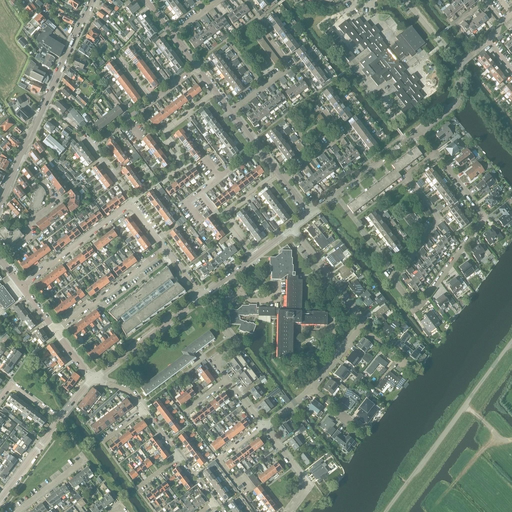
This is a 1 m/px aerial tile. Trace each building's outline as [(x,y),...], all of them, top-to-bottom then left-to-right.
[(23,6),(30,14),(36,9),(32,4),(34,2),(35,0),(24,0),(27,2),(23,6)] [(35,3),(41,8),(42,7),(47,11),(52,6),(47,1),(44,5),(38,0),(35,3)] [(67,0),(66,3),(76,9),(80,3),(77,1),(77,0),(67,0)] [(169,6),(172,10),(180,4),(177,0),(169,6)] [(266,0),(259,5),(262,9),(270,4),(266,0)] [(459,0),(456,0),(454,2),(460,10),(464,6),(461,3),(459,0)] [(465,0),(464,0),(461,3),(464,6),(467,10),(471,7),(465,0)] [(126,8),(132,15),(140,9),(134,1),(129,5),(128,6),(126,8)] [(454,2),(450,6),(456,13),(460,10),(454,2)] [(102,7),(101,9),(109,15),(112,10),(104,4),(104,5),(103,5),(101,6),(102,7)] [(172,10),(176,14),(183,9),(180,4),(172,10)] [(239,7),(245,15),(249,11),(243,4),(239,7)] [(233,11),(229,6),(226,7),(231,13),(237,21),(241,18),(235,10),(233,11)] [(450,6),(446,9),(452,16),(453,18),(455,16),(454,14),(456,13),(450,6)] [(235,10),(241,18),(245,15),(239,7),(235,10)] [(183,9),(176,14),(179,18),(186,13),(183,9)] [(452,16),(446,9),(442,12),(448,19),(452,16)] [(96,15),(102,19),(105,22),(107,19),(104,17),(105,15),(100,11),(96,15)] [(482,12),(478,16),(484,23),(488,20),(488,19),(486,17),(484,15),(482,12)] [(139,21),(141,23),(147,18),(143,13),(137,18),(135,20),(137,22),(139,21)] [(237,21),(231,13),(227,16),(233,24),(237,21)] [(39,14),(31,22),(36,27),(39,25),(40,26),(45,21),(39,14)] [(266,20),(270,24),(277,18),(274,14),(266,20)] [(58,17),(60,18),(63,19),(62,21),(72,25),(73,23),(74,22),(74,21),(74,20),(64,15),(64,17),(59,15),(58,17)] [(222,16),(218,19),(223,27),(228,24),(222,16)] [(478,16),(474,19),(480,26),(484,23),(478,16)] [(143,29),(144,28),(151,23),(147,18),(141,23),(139,24),(143,29)] [(270,24),(273,28),(280,23),(277,18),(270,24)] [(345,21),(338,27),(344,34),(345,33),(350,39),(350,40),(351,40),(356,46),(359,44),(364,50),(367,48),(371,53),(359,63),(364,69),(361,71),(367,77),(369,75),(371,77),(372,76),(375,79),(373,81),(377,86),(384,81),(385,82),(391,77),(396,83),(393,85),(398,92),(395,94),(405,107),(400,111),(405,117),(417,108),(415,107),(420,103),(418,101),(423,98),(418,92),(421,89),(415,83),(418,81),(413,74),(408,78),(407,77),(405,79),(403,75),(404,74),(403,72),(405,70),(400,64),(399,64),(398,63),(405,57),(406,58),(407,56),(407,55),(408,54),(411,57),(416,53),(415,52),(424,44),(411,27),(401,35),(400,34),(395,38),(398,41),(396,42),(394,43),(394,44),(387,49),(386,48),(387,48),(381,41),(383,40),(381,38),(382,37),(381,35),(380,36),(378,34),(379,33),(374,26),(371,28),(366,22),(363,24),(358,18),(352,23),(351,22),(349,22),(347,23),(345,21)] [(218,19),(213,23),(219,30),(223,27),(218,19)] [(474,19),(470,22),(476,30),(480,26),(474,19)] [(93,24),(98,30),(101,28),(106,33),(109,31),(103,25),(98,20),(97,21),(96,21),(93,24)] [(46,23),(54,30),(56,27),(48,21),(46,23)] [(466,25),(463,22),(459,25),(460,26),(458,27),(463,33),(465,32),(468,30),(470,33),(472,32),(469,29),(466,25)] [(470,22),(466,25),(469,29),(472,32),(472,33),(476,30),(470,22)] [(155,27),(155,26),(154,24),(153,24),(152,25),(151,23),(144,28),(148,32),(154,28),(155,27)] [(213,23),(209,26),(215,34),(219,30),(213,23)] [(273,28),(276,32),(283,27),(280,23),(273,28)] [(36,40),(43,47),(47,50),(50,52),(51,53),(59,58),(64,47),(49,37),(50,35),(51,33),(52,31),(53,32),(53,31),(47,26),(41,34),(37,32),(40,28),(38,27),(31,35),(36,40)] [(209,26),(205,29),(211,37),(215,34),(209,26)] [(276,32),(279,36),(286,31),(283,27),(276,32)] [(154,28),(148,32),(146,34),(152,41),(157,37),(155,35),(158,32),(154,28)] [(325,33),(334,45),(332,46),(342,58),(344,56),(349,62),(355,57),(331,28),(325,33)] [(205,29),(201,32),(207,40),(211,37),(205,29)] [(91,30),(86,37),(93,42),(92,43),(95,45),(98,41),(95,39),(98,35),(91,30)] [(126,36),(129,39),(135,33),(132,30),(126,36)] [(279,36),(282,41),(290,35),(286,31),(279,36)] [(201,32),(197,35),(203,43),(207,40),(201,32)] [(197,35),(193,38),(199,46),(203,43),(197,35)] [(282,41),(285,45),(293,39),(290,35),(282,41)] [(18,41),(19,43),(23,48),(27,45),(21,38),(18,41)] [(152,42),(158,49),(166,43),(162,38),(159,40),(157,38),(152,42)] [(199,46),(193,38),(189,41),(195,49),(199,46)] [(285,45),(288,49),(296,43),(293,39),(285,45)] [(86,40),(82,46),(90,51),(91,50),(95,52),(97,49),(92,46),(92,45),(86,40)] [(158,49),(161,54),(169,47),(166,43),(158,49)] [(296,43),(288,49),(292,53),(299,47),(296,43)] [(90,51),(82,46),(79,51),(88,57),(91,54),(89,52),(90,51)] [(43,47),(39,55),(40,55),(39,57),(44,60),(52,64),(55,59),(49,56),(51,53),(50,52),(47,50),(43,47)] [(125,52),(128,56),(135,51),(131,47),(125,52)] [(171,49),(169,47),(161,54),(165,58),(167,57),(173,52),(174,52),(172,49),(171,49)] [(295,53),(298,57),(306,51),(303,47),(295,53)] [(313,59),(320,52),(317,48),(309,54),(313,59)] [(478,62),(482,66),(495,56),(493,54),(490,57),(489,58),(483,50),(478,54),(482,59),(478,62)] [(128,56),(132,61),(138,56),(135,51),(128,56)] [(298,57),(301,61),(309,55),(306,51),(298,57)] [(167,57),(170,62),(177,57),(173,52),(167,57)] [(208,58),(212,62),(219,56),(216,52),(208,58)] [(40,55),(39,55),(37,54),(35,58),(43,63),(42,65),(49,69),(52,64),(44,60),(39,57),(40,55)] [(301,61),(305,65),(312,59),(309,55),(301,61)] [(132,61),(136,66),(142,61),(138,56),(132,61)] [(212,62),(215,66),(223,60),(219,56),(212,62)] [(483,65),(487,69),(494,63),(492,61),(493,60),(496,58),(495,56),(482,66),(483,65)] [(170,62),(174,66),(180,62),(177,57),(170,62)] [(225,58),(223,60),(215,66),(218,70),(226,64),(224,62),(228,59),(227,57),(225,58)] [(80,58),(79,60),(76,59),(73,65),(77,67),(76,70),(85,74),(86,71),(82,69),(85,63),(86,61),(80,58)] [(305,65),(308,69),(315,64),(312,59),(305,65)] [(31,61),(24,75),(43,84),(47,83),(48,80),(48,79),(48,77),(47,76),(47,75),(46,75),(45,74),(37,70),(38,68),(35,66),(36,65),(31,61)] [(91,65),(96,69),(100,66),(95,61),(91,65)] [(106,66),(109,71),(116,66),(112,61),(106,66)] [(136,66),(139,71),(146,66),(142,61),(136,66)] [(180,62),(174,66),(177,71),(184,66),(180,62)] [(487,69),(490,73),(501,64),(500,62),(497,64),(497,65),(496,66),(494,63),(487,69)] [(218,70),(221,74),(229,68),(226,64),(218,70)] [(308,69),(311,73),(318,68),(315,64),(308,69)] [(493,77),(500,71),(498,69),(499,68),(500,68),(503,66),(501,64),(490,73),(488,75),(491,79),(493,77)] [(221,74),(224,78),(232,72),(230,70),(232,69),(233,69),(235,67),(233,65),(229,68),(221,74)] [(109,71),(113,76),(119,71),(116,66),(109,71)] [(139,71),(143,75),(149,70),(146,66),(139,71)] [(64,74),(71,79),(73,76),(74,77),(75,76),(74,75),(75,73),(69,68),(64,74)] [(311,73),(314,77),(321,72),(318,68),(311,73)] [(143,75),(146,80),(153,75),(149,70),(143,75)] [(493,77),(496,81),(508,72),(506,70),(503,72),(503,73),(502,74),(500,71),(493,77)] [(113,76),(116,80),(123,75),(119,71),(113,76)] [(224,78),(227,82),(235,76),(232,72),(224,78)] [(314,77),(317,82),(325,76),(321,72),(314,77)] [(496,81),(499,85),(500,85),(503,82),(507,79),(505,77),(506,76),(509,73),(508,72),(496,81)] [(116,80),(120,85),(126,80),(123,75),(116,80)] [(146,80),(150,85),(156,80),(153,75),(146,80)] [(62,81),(68,87),(67,88),(72,93),(77,87),(65,76),(62,81)] [(227,82),(230,86),(238,80),(235,76),(227,82)] [(325,76),(317,82),(320,86),(328,80),(325,76)] [(328,80),(320,86),(322,88),(331,81),(330,79),(328,80)] [(120,85),(124,90),(130,85),(126,80),(120,85)] [(156,80),(150,85),(154,89),(160,84),(156,80)] [(230,86),(234,91),(241,85),(238,80),(230,86)] [(301,80),(297,83),(303,91),(307,88),(301,80)] [(42,87),(30,82),(29,85),(32,86),(31,89),(30,91),(35,94),(36,92),(39,93),(42,87)] [(297,83),(293,86),(299,94),(303,91),(297,83)] [(503,90),(506,94),(511,89),(511,86),(511,87),(510,84),(503,90)] [(124,90),(127,95),(134,90),(130,85),(124,90)] [(197,85),(192,88),(197,95),(202,91),(197,85)] [(241,85),(234,91),(237,95),(245,89),(241,85)] [(293,86),(289,90),(295,97),(299,94),(293,86)] [(61,92),(67,98),(70,95),(74,99),(76,98),(72,94),(71,94),(65,88),(63,90),(62,91),(62,92),(61,92)] [(192,88),(187,92),(192,98),(197,95),(192,88)] [(322,93),(325,98),(333,92),(330,88),(322,93)] [(127,95),(131,99),(137,94),(134,90),(127,95)] [(295,97),(289,90),(285,93),(291,100),(295,97)] [(187,92),(183,96),(187,102),(192,98),(187,92)] [(325,98),(329,102),(336,96),(333,92),(325,98)] [(280,93),(276,96),(282,104),(286,101),(280,93)] [(137,94),(131,99),(134,104),(141,99),(137,94)] [(379,102),(393,120),(401,114),(392,102),(394,100),(389,94),(379,102)] [(183,96),(178,99),(183,106),(187,102),(183,96)] [(276,96),(272,99),(278,107),(282,104),(276,96)] [(329,102),(332,106),(339,100),(336,96),(329,102)] [(80,101),(76,98),(75,99),(84,109),(86,107),(85,106),(80,101)] [(178,99),(173,103),(178,109),(183,106),(178,99)] [(272,99),(267,102),(273,110),(278,107),(272,99)] [(332,106),(335,110),(342,104),(339,100),(332,106)] [(55,106),(60,111),(60,112),(62,114),(67,110),(69,112),(72,110),(69,106),(67,107),(60,101),(55,106)] [(96,103),(102,111),(104,109),(99,101),(96,103)] [(267,102),(263,105),(269,113),(273,110),(267,102)] [(173,103),(168,106),(173,113),(178,109),(173,103)] [(335,110),(338,114),(345,108),(342,104),(335,110)] [(263,105),(259,108),(265,116),(269,113),(263,105)] [(118,106),(113,110),(118,117),(123,113),(118,106)] [(168,106),(164,110),(169,116),(173,113),(168,106)] [(259,108),(255,112),(261,119),(265,116),(259,108)] [(338,114),(341,118),(349,113),(345,108),(338,114)] [(16,115),(19,118),(20,117),(25,122),(30,116),(22,109),(16,115)] [(159,123),(155,117),(150,111),(148,109),(143,112),(145,115),(147,113),(149,116),(147,118),(150,121),(154,127),(159,123)] [(200,114),(204,119),(210,114),(207,109),(201,114),(200,114)] [(71,113),(74,116),(73,118),(79,124),(84,120),(81,117),(74,110),(71,113)] [(113,110),(108,114),(113,120),(118,117),(113,110)] [(164,110),(159,114),(164,120),(169,116),(164,110)] [(255,112),(251,115),(257,122),(261,119),(255,112)] [(349,113),(341,118),(344,122),(352,117),(349,113)] [(108,114),(103,117),(108,124),(113,120),(108,114)] [(159,114),(155,117),(159,123),(164,120),(159,114)] [(204,119),(207,124),(214,119),(210,114),(204,119)] [(257,122),(251,115),(247,118),(254,128),(258,124),(257,122)] [(348,122),(351,126),(358,121),(355,116),(348,122)] [(103,117),(98,121),(103,128),(108,124),(103,117)] [(209,126),(211,128),(217,123),(214,119),(207,124),(208,124),(205,125),(207,128),(209,126)] [(1,127),(3,130),(3,131),(4,132),(5,131),(12,125),(8,120),(1,127)] [(103,128),(98,121),(93,125),(98,131),(103,128)] [(351,126),(354,130),(362,125),(358,121),(351,126)] [(59,130),(57,128),(55,127),(49,122),(44,128),(51,134),(54,129),(57,132),(59,130)] [(436,135),(439,139),(441,140),(444,138),(446,140),(452,135),(447,127),(450,124),(448,122),(441,127),(443,129),(436,135)] [(211,128),(215,133),(221,128),(217,123),(211,128)] [(354,130),(357,134),(365,129),(362,125),(354,130)] [(61,134),(67,138),(72,131),(67,127),(61,134)] [(215,133),(218,138),(224,133),(221,128),(215,133)] [(266,134),(270,138),(277,132),(274,128),(266,134)] [(175,134),(178,139),(185,134),(181,129),(175,134)] [(357,134),(360,139),(368,133),(365,129),(357,134)] [(270,138),(273,142),(281,136),(277,132),(270,138)] [(218,138),(222,142),(228,138),(224,133),(218,138)] [(360,139),(364,143),(371,137),(368,133),(360,139)] [(178,139),(182,143),(188,138),(185,134),(178,139)] [(446,148),(451,156),(462,148),(457,140),(460,138),(458,134),(450,140),(453,143),(446,148)] [(0,135),(0,138),(4,143),(0,146),(0,147),(4,151),(6,149),(8,151),(11,148),(10,147),(11,146),(0,135)] [(142,140),(146,145),(152,140),(149,135),(142,140)] [(8,141),(12,144),(11,146),(16,150),(21,143),(15,139),(11,136),(8,141)] [(43,142),(59,156),(65,150),(59,144),(49,136),(43,142)] [(68,136),(62,144),(61,146),(65,149),(72,140),(68,136)] [(281,136),(273,142),(276,146),(284,140),(281,136)] [(107,145),(110,150),(117,145),(115,143),(117,142),(113,137),(107,141),(109,144),(107,145)] [(364,143),(367,147),(374,141),(371,137),(364,143)] [(182,143),(186,148),(192,143),(188,138),(182,143)] [(222,142),(225,147),(232,142),(228,138),(222,142)] [(287,144),(291,141),(289,139),(285,142),(284,140),(276,146),(279,150),(287,144)] [(146,145),(149,150),(156,145),(152,140),(146,145)] [(374,141),(367,147),(370,151),(377,145),(374,141)] [(34,146),(38,152),(40,154),(45,150),(47,149),(44,145),(42,146),(39,142),(36,144),(35,143),(34,144),(34,145),(33,146),(34,146)] [(71,146),(75,151),(83,145),(80,142),(77,145),(75,142),(71,146)] [(225,147),(229,152),(235,147),(232,142),(225,147)] [(186,148),(189,153),(196,148),(192,143),(186,148)] [(290,148),(287,144),(279,150),(282,154),(290,148)] [(75,151),(79,156),(87,150),(83,145),(75,151)] [(110,150),(114,155),(120,150),(117,145),(110,150)] [(149,150),(153,155),(159,150),(156,145),(149,150)] [(235,147),(229,152),(233,157),(239,152),(235,147)] [(412,149),(409,151),(416,160),(422,155),(416,147),(413,150),(412,149)] [(189,153),(193,158),(199,153),(196,148),(189,153)] [(282,154),(285,159),(293,153),(290,148),(282,154)] [(353,148),(349,151),(355,159),(359,156),(353,148)] [(455,161),(460,167),(467,163),(466,162),(469,160),(470,162),(474,158),(466,148),(460,153),(462,155),(455,161)] [(81,156),(84,160),(91,156),(87,150),(79,156),(80,158),(81,156)] [(114,155),(118,159),(124,155),(120,150),(114,155)] [(153,155),(156,159),(163,154),(159,150),(153,155)] [(40,154),(38,152),(36,154),(35,151),(34,151),(32,153),(31,152),(30,154),(30,155),(29,155),(30,155),(35,163),(36,163),(40,160),(42,162),(45,160),(40,154)] [(349,151),(345,154),(351,162),(355,159),(349,151)] [(407,154),(404,156),(410,164),(416,160),(409,151),(406,153),(407,154)] [(293,153),(285,159),(289,163),(296,157),(294,154),(296,153),(295,152),(293,153)] [(199,153),(193,158),(196,162),(203,157),(199,153)] [(156,159),(160,164),(167,159),(163,154),(156,159)] [(345,154),(341,158),(347,165),(351,162),(345,154)] [(124,155),(118,159),(121,164),(123,162),(125,165),(132,160),(130,158),(129,158),(127,156),(126,157),(124,155)] [(138,155),(132,160),(130,161),(132,164),(135,161),(140,157),(138,155)] [(91,156),(84,160),(89,166),(95,161),(91,156)] [(400,158),(397,160),(404,169),(410,164),(404,156),(401,159),(400,158)] [(10,163),(0,157),(0,163),(1,164),(7,167),(8,166),(9,166),(10,163)] [(347,165),(341,158),(337,161),(343,169),(347,165)] [(167,159),(160,164),(164,169),(170,164),(167,159)] [(325,160),(333,172),(338,169),(332,161),(329,162),(327,159),(325,160)] [(323,167),(329,175),(333,172),(325,160),(322,162),(325,166),(323,167)] [(392,166),(395,170),(395,169),(398,173),(404,169),(397,160),(394,163),(395,163),(392,166)] [(465,174),(470,180),(476,175),(475,174),(478,172),(480,175),(484,171),(476,161),(470,166),(472,168),(465,174)] [(42,171),(44,174),(52,168),(49,164),(43,168),(41,170),(42,171)] [(92,170),(96,175),(102,170),(98,165),(92,170)] [(125,176),(131,171),(133,170),(130,165),(128,166),(121,171),(125,176)] [(259,166),(254,170),(259,176),(264,173),(259,166)] [(44,174),(48,179),(57,172),(53,167),(52,168),(44,174)] [(319,170),(325,178),(329,175),(323,167),(319,170)] [(21,176),(22,177),(28,184),(35,179),(35,178),(33,176),(27,168),(26,168),(25,168),(24,169),(24,170),(22,172),(24,175),(22,176),(21,176)] [(194,168),(189,172),(194,178),(199,175),(194,168)] [(424,174),(427,178),(435,172),(432,168),(424,174)] [(391,171),(388,173),(395,182),(401,177),(398,173),(395,169),(395,170),(392,172),(391,171)] [(96,175),(99,180),(106,175),(102,170),(96,175)] [(254,170),(249,173),(254,180),(259,176),(254,170)] [(315,173),(321,181),(325,178),(319,170),(315,173)] [(427,178),(430,182),(440,175),(437,170),(435,172),(427,178)] [(125,176),(129,180),(135,176),(131,171),(125,176)] [(308,173),(311,176),(317,184),(321,181),(315,173),(313,175),(310,171),(308,173)] [(48,179),(51,183),(60,176),(57,172),(48,179)] [(189,172),(184,176),(189,182),(194,178),(189,172)] [(485,179),(483,180),(483,181),(475,187),(478,191),(486,185),(489,188),(495,183),(497,182),(490,172),(489,172),(490,172),(483,177),(485,179)] [(249,173),(245,177),(250,184),(254,180),(249,173)] [(386,176),(383,179),(389,186),(395,182),(388,173),(385,176),(386,176)] [(99,180),(103,184),(109,180),(106,175),(99,180)] [(433,186),(441,180),(443,179),(440,175),(430,182),(433,186)] [(51,183),(54,187),(63,180),(60,176),(51,183)] [(129,180),(132,185),(139,180),(135,176),(129,180)] [(184,176),(180,179),(184,186),(189,182),(184,176)] [(311,176),(307,180),(313,187),(317,184),(311,176)] [(21,185),(19,187),(22,191),(24,189),(29,185),(28,184),(22,177),(20,178),(20,179),(18,181),(21,185)] [(245,177),(240,181),(245,187),(250,184),(245,177)] [(180,179),(175,183),(180,189),(184,186),(180,179)] [(380,180),(377,182),(383,191),(389,186),(383,179),(380,181),(380,180)] [(54,187),(58,191),(67,185),(67,184),(65,186),(62,182),(63,180),(54,187)] [(109,180),(103,184),(107,189),(113,184),(109,180)] [(139,180),(132,185),(136,190),(138,192),(146,186),(144,183),(142,185),(139,180)] [(307,180),(303,183),(309,191),(313,187),(307,180)] [(433,186),(437,190),(444,185),(441,180),(433,186)] [(240,181),(235,184),(240,191),(245,187),(240,181)] [(374,185),(371,188),(377,195),(383,191),(377,182),(373,185),(374,185)] [(37,183),(33,197),(43,200),(42,200),(44,195),(46,196),(46,193),(45,191),(43,188),(41,186),(41,187),(37,185),(38,183),(37,183)] [(175,183),(170,186),(175,193),(180,189),(175,183)] [(309,191),(303,183),(299,186),(305,194),(309,191)] [(437,190),(440,195),(449,187),(446,183),(444,185),(437,190)] [(235,184),(230,188),(235,194),(240,191),(235,184)] [(67,185),(58,191),(61,196),(63,194),(70,189),(67,185)] [(22,191),(19,187),(19,186),(18,187),(17,186),(16,188),(16,189),(13,190),(14,191),(17,195),(15,196),(18,200),(20,199),(25,195),(25,194),(25,195),(22,191)] [(175,193),(170,186),(165,190),(170,196),(175,193)] [(491,195),(485,200),(489,205),(488,205),(490,208),(491,207),(491,208),(499,202),(496,198),(497,197),(498,194),(497,193),(500,190),(497,186),(489,192),(491,195)] [(440,195),(443,199),(453,191),(449,187),(440,195)] [(67,194),(70,198),(77,193),(74,188),(67,194)] [(147,199),(151,203),(157,198),(165,193),(161,188),(158,191),(160,193),(156,196),(151,191),(146,195),(148,198),(147,199)] [(230,188),(226,191),(231,198),(235,194),(230,188)] [(368,189),(365,191),(371,200),(377,195),(371,188),(368,190),(368,189)] [(262,195),(265,200),(272,195),(268,190),(262,195)] [(226,191),(221,195),(226,201),(231,198),(226,191)] [(362,195),(359,197),(365,204),(371,200),(365,191),(362,194),(362,195)] [(443,199),(446,203),(456,195),(453,191),(443,199)] [(70,198),(70,200),(79,201),(81,202),(82,195),(79,192),(77,193),(70,198)] [(120,194),(115,198),(120,204),(125,200),(120,194)] [(221,195),(216,198),(221,205),(226,201),(221,195)] [(265,200),(269,204),(275,200),(272,195),(265,200)] [(446,203),(450,209),(457,203),(460,201),(456,195),(446,203)] [(43,200),(33,197),(28,210),(29,210),(29,208),(33,210),(36,210),(38,209),(41,207),(43,205),(42,206),(41,205),(42,200),(43,200)] [(356,198),(353,201),(359,209),(365,204),(359,197),(356,199),(356,198)] [(115,198),(111,201),(115,208),(120,204),(115,198)] [(151,203),(155,208),(161,203),(157,198),(151,203)] [(221,205),(216,198),(212,202),(217,209),(221,205)] [(7,205),(11,210),(16,205),(17,205),(18,205),(19,204),(14,199),(7,205)] [(70,200),(70,202),(75,209),(78,207),(79,201),(70,200)] [(269,204),(272,209),(279,204),(275,200),(269,204)] [(111,201),(106,205),(111,211),(115,208),(111,201)] [(359,209),(353,201),(350,203),(350,204),(347,206),(353,214),(359,209)] [(75,209),(70,202),(65,206),(71,213),(75,209)] [(155,208),(158,213),(165,208),(161,203),(155,208)] [(449,212),(452,216),(462,209),(457,203),(450,209),(452,210),(449,212)] [(16,205),(11,210),(17,216),(22,212),(21,213),(24,216),(28,212),(26,209),(23,211),(22,209),(23,208),(19,204),(18,205),(17,205),(16,205)] [(62,204),(58,208),(63,215),(68,212),(64,206),(62,204)] [(272,209),(276,214),(282,209),(279,204),(272,209)] [(498,219),(503,227),(511,219),(511,213),(510,210),(509,211),(505,204),(500,208),(505,214),(498,219)] [(111,211),(106,205),(101,209),(106,215),(111,211)] [(58,208),(53,211),(59,218),(63,215),(58,208)] [(158,213),(162,217),(168,213),(165,208),(158,213)] [(276,214),(280,219),(286,214),(282,209),(276,214)] [(455,221),(463,215),(465,213),(462,209),(452,216),(455,221)] [(236,214),(240,219),(246,214),(242,210),(236,214)] [(53,211),(49,214),(55,222),(54,222),(56,223),(60,220),(59,218),(53,211)] [(98,211),(93,215),(98,221),(103,217),(98,211)] [(367,217),(370,221),(378,215),(375,211),(367,217)] [(381,220),(386,216),(388,214),(386,212),(381,216),(379,215),(378,215),(370,221),(373,226),(381,220)] [(162,217),(165,222),(172,217),(168,213),(162,217)] [(412,227),(419,222),(411,213),(405,218),(412,227)] [(49,214),(45,218),(50,225),(54,222),(55,222),(49,214)] [(240,219),(243,224),(250,219),(246,214),(240,219)] [(288,216),(286,214),(280,219),(283,223),(290,218),(289,218),(290,218),(288,215),(288,216)] [(93,215),(88,218),(93,225),(98,221),(93,215)] [(455,221),(458,225),(466,219),(463,215),(455,221)] [(185,218),(183,216),(175,222),(177,225),(185,218)] [(123,222),(126,227),(133,222),(129,217),(123,222)] [(172,217),(165,222),(169,227),(175,222),(172,217)] [(204,222),(207,226),(214,221),(210,217),(204,222)] [(247,229),(253,224),(255,222),(252,217),(250,219),(243,224),(247,229)] [(45,218),(40,221),(46,228),(50,225),(45,218)] [(88,218),(83,222),(88,228),(93,225),(88,218)] [(186,221),(185,218),(177,225),(178,227),(186,221)] [(466,219),(458,225),(461,229),(469,223),(466,219)] [(306,230),(314,240),(322,234),(317,228),(322,224),(318,220),(306,230)] [(373,226),(376,230),(384,224),(381,220),(373,226)] [(46,228),(40,221),(37,223),(36,224),(37,226),(43,233),(47,230),(46,228)] [(207,226),(211,231),(218,226),(214,221),(207,226)] [(88,228),(83,222),(79,226),(83,232),(88,228)] [(126,227),(130,232),(136,227),(133,222),(126,227)] [(247,229),(250,233),(257,228),(253,224),(247,229)] [(376,230),(380,234),(387,228),(384,224),(376,230)] [(211,231),(215,236),(221,231),(218,226),(211,231)] [(130,232),(134,236),(140,232),(136,227),(130,232)] [(169,234),(173,239),(179,234),(181,232),(178,227),(169,234)] [(2,242),(7,248),(8,250),(16,244),(14,242),(23,236),(17,229),(13,233),(8,232),(4,228),(0,231),(0,235),(4,241),(2,242)] [(76,228),(71,232),(76,238),(80,234),(76,228)] [(250,233),(254,238),(260,233),(257,228),(250,233)] [(380,234),(383,238),(391,232),(387,228),(380,234)] [(483,235),(485,238),(485,239),(490,245),(493,243),(492,241),(491,239),(496,236),(499,240),(503,238),(496,229),(493,231),(491,229),(483,235)] [(112,230),(107,234),(112,240),(117,236),(112,230)] [(221,231),(215,236),(218,241),(225,236),(221,231)] [(71,232),(66,235),(71,242),(76,238),(71,232)] [(134,236),(137,241),(143,236),(140,232),(134,236)] [(383,238),(386,242),(394,236),(391,232),(383,238)] [(260,233),(254,238),(258,243),(264,238),(260,233)] [(443,237),(449,245),(450,246),(454,243),(452,241),(446,233),(442,236),(443,238),(443,237)] [(107,234),(103,237),(108,244),(112,240),(107,234)] [(173,239),(176,243),(183,238),(179,234),(173,239)] [(322,234),(314,240),(322,250),(334,241),(331,236),(326,240),(322,234)] [(66,235),(61,239),(66,245),(71,242),(66,235)] [(137,241),(141,246),(147,241),(143,236),(137,241)] [(386,242),(389,246),(397,240),(394,236),(386,242)] [(103,237),(98,241),(103,247),(108,244),(103,237)] [(440,242),(445,248),(449,245),(443,237),(443,238),(439,241),(440,242)] [(176,243),(180,248),(186,243),(183,238),(176,243)] [(61,239),(56,243),(61,249),(66,245),(61,239)] [(331,245),(333,248),(341,242),(339,239),(331,245)] [(389,246),(392,250),(400,244),(397,240),(389,246)] [(103,247),(98,241),(93,245),(98,251),(103,247)] [(147,241),(141,246),(144,251),(151,246),(147,241)] [(44,247),(41,249),(46,255),(50,251),(46,245),(43,242),(41,243),(44,247)] [(180,248),(184,253),(191,246),(188,242),(186,243),(180,248)] [(341,242),(333,248),(335,250),(343,244),(341,242)] [(437,246),(442,253),(446,250),(445,248),(440,242),(436,245),(437,246)] [(61,249),(56,243),(52,246),(56,253),(61,249)] [(400,244),(392,250),(390,252),(393,256),(403,248),(400,244)] [(232,245),(227,249),(232,255),(237,252),(232,245)] [(287,276),(295,276),(295,273),(292,273),(292,270),(293,270),(293,265),(291,265),(291,263),(292,263),(292,258),(290,258),(290,256),(291,256),(291,251),(290,251),(290,250),(287,245),(280,251),(279,255),(275,258),(270,258),(270,261),(269,265),(271,265),(271,268),(270,268),(270,273),(271,273),(272,273),(272,275),(271,275),(271,280),(281,280),(284,280),(284,278),(287,275),(287,276)] [(471,251),(474,254),(473,255),(478,262),(481,259),(480,257),(479,256),(484,252),(487,257),(491,254),(484,245),(481,248),(479,245),(471,251)] [(187,257),(193,252),(195,251),(191,246),(184,253),(187,257)] [(434,251),(439,257),(443,254),(442,253),(437,246),(432,249),(433,251),(434,251)] [(36,247),(34,248),(42,258),(46,255),(41,249),(39,250),(36,247)] [(90,247),(85,251),(90,257),(95,253),(90,247)] [(35,253),(33,255),(37,261),(42,258),(34,248),(33,250),(35,253)] [(326,258),(333,267),(340,261),(337,257),(342,253),(339,248),(326,258)] [(227,249),(223,253),(227,259),(232,255),(227,249)] [(85,251),(80,254),(85,261),(90,257),(85,251)] [(430,255),(435,261),(440,258),(439,257),(434,251),(433,251),(429,254),(430,255)] [(193,252),(187,257),(191,262),(197,257),(193,252)] [(28,253),(26,255),(33,264),(37,261),(33,255),(30,257),(28,253)] [(223,253),(218,256),(223,262),(227,259),(223,253)] [(80,254),(76,258),(80,264),(85,261),(80,254)] [(27,260),(24,261),(29,268),(33,264),(26,255),(24,256),(27,260)] [(427,259),(432,266),(436,263),(435,261),(430,255),(426,258),(427,259)] [(132,256),(127,259),(132,266),(137,262),(132,256)] [(218,256),(213,260),(218,266),(223,262),(218,256)] [(344,266),(337,271),(343,279),(343,280),(346,279),(345,277),(346,277),(347,278),(352,274),(354,272),(348,264),(354,259),(352,256),(346,261),(342,264),(344,266)] [(76,258),(71,262),(76,268),(80,264),(76,258)] [(127,259),(122,263),(127,269),(132,266),(127,259)] [(424,264),(429,270),(433,267),(432,266),(427,259),(423,262),(424,264)] [(29,268),(24,261),(22,263),(19,260),(17,261),(20,265),(24,271),(29,268)] [(213,260),(208,263),(213,270),(218,266),(213,260)] [(76,268),(71,262),(66,265),(71,272),(76,268)] [(418,264),(421,268),(426,274),(430,271),(429,270),(424,264),(422,265),(420,262),(417,264),(418,264)] [(459,267),(462,271),(461,272),(466,278),(469,275),(468,274),(469,273),(468,272),(472,269),(475,273),(479,271),(472,262),(469,264),(467,262),(459,267)] [(122,263),(117,267),(122,273),(127,269),(122,263)] [(208,263),(204,267),(209,273),(213,270),(208,263)] [(61,266),(57,269),(62,275),(64,273),(67,277),(69,275),(66,272),(61,266)] [(122,273),(117,267),(113,270),(118,277),(122,273)] [(209,273),(204,267),(199,270),(198,269),(195,271),(200,277),(202,275),(204,277),(209,273)] [(168,269),(167,269),(109,313),(117,322),(121,318),(124,323),(120,325),(126,336),(126,335),(184,291),(185,291),(176,282),(173,285),(172,283),(170,281),(174,279),(168,268),(167,268),(168,269)] [(417,271),(418,272),(423,279),(427,276),(426,274),(421,268),(417,271)] [(57,269),(53,272),(60,282),(62,281),(59,277),(62,275),(57,269)] [(358,279),(359,281),(364,277),(362,275),(365,273),(363,271),(356,276),(358,279)] [(53,272),(48,276),(53,282),(55,280),(58,283),(61,287),(63,285),(60,282),(53,272)] [(414,276),(414,277),(415,277),(420,283),(424,280),(423,279),(418,272),(414,276)] [(109,273),(105,276),(110,283),(114,279),(109,273)] [(48,276),(44,279),(51,288),(53,287),(51,283),(53,282),(48,276)] [(105,276),(100,280),(105,286),(110,283),(105,276)] [(258,308),(258,314),(258,319),(270,323),(270,319),(277,319),(277,358),(281,358),(281,359),(283,359),(283,358),(292,359),(293,321),(294,321),(294,324),(300,324),(300,325),(327,325),(327,313),(325,313),(325,312),(301,311),(302,280),(301,280),(301,276),(295,276),(287,276),(287,280),(286,308),(286,309),(278,309),(278,308),(259,307),(259,308),(258,308)] [(0,303),(5,310),(15,302),(3,286),(2,287),(0,283),(0,280),(2,279),(0,277),(0,303)] [(410,280),(411,281),(412,281),(417,287),(421,284),(420,283),(415,277),(414,277),(410,280)] [(454,295),(462,288),(464,290),(467,287),(460,278),(457,281),(455,278),(447,284),(450,287),(449,288),(454,295)] [(44,279),(40,282),(44,288),(47,286),(50,290),(51,288),(44,279)] [(100,280),(95,284),(100,290),(105,286),(100,280)] [(359,296),(367,291),(366,290),(365,292),(356,280),(348,286),(355,295),(356,295),(357,297),(359,296)] [(412,281),(411,281),(407,284),(410,288),(408,290),(411,294),(417,289),(417,287),(412,281)] [(44,288),(40,282),(35,285),(40,291),(43,295),(45,294),(42,290),(44,288)] [(95,284),(90,287),(95,294),(100,290),(95,284)] [(78,292),(75,293),(80,299),(85,296),(80,290),(77,286),(75,288),(78,292)] [(95,294),(90,287),(86,291),(90,297),(95,294)] [(367,291),(359,296),(361,298),(360,299),(366,306),(374,300),(367,291)] [(70,292),(69,293),(76,303),(80,299),(75,293),(73,295),(70,292)] [(69,298),(67,300),(72,306),(76,303),(69,293),(67,294),(69,298)] [(375,302),(377,305),(385,299),(382,296),(381,294),(374,299),(375,302)] [(435,300),(438,304),(437,304),(442,311),(446,308),(444,306),(445,306),(444,305),(448,301),(452,306),(455,303),(448,295),(445,297),(443,294),(435,300)] [(62,298),(60,300),(67,309),(72,306),(67,300),(64,302),(62,298)] [(385,299),(377,305),(379,307),(386,302),(385,299)] [(61,305),(58,306),(63,312),(67,309),(60,300),(58,301),(61,305)] [(23,321),(24,319),(29,315),(22,307),(23,306),(21,304),(16,307),(14,305),(10,309),(12,312),(14,310),(18,314),(16,315),(19,318),(20,317),(23,321)] [(63,312),(58,306),(56,308),(53,305),(51,306),(54,310),(59,316),(63,312)] [(249,307),(249,315),(256,315),(256,314),(258,314),(258,308),(256,308),(256,305),(256,306),(253,306),(253,305),(249,305),(249,307)] [(373,314),(381,324),(385,322),(386,321),(381,316),(389,310),(385,305),(373,314)] [(239,313),(241,313),(241,307),(237,310),(229,310),(230,310),(230,313),(229,313),(229,317),(231,317),(239,318),(239,313)] [(95,310),(91,314),(95,320),(98,318),(101,322),(103,320),(100,316),(95,310)] [(423,316),(425,319),(429,323),(431,321),(434,325),(438,322),(441,319),(437,313),(434,316),(430,311),(423,316)] [(91,314),(87,317),(94,327),(96,325),(93,322),(95,320),(91,314)] [(24,319),(28,324),(34,320),(30,315),(29,315),(24,319)] [(87,317),(82,320),(87,326),(89,324),(92,328),(94,327),(87,317)] [(429,323),(425,319),(421,322),(426,329),(423,331),(427,337),(431,334),(430,332),(436,328),(434,325),(431,321),(429,323)] [(34,320),(28,324),(32,329),(38,325),(34,320)] [(82,320),(78,324),(85,333),(87,332),(84,328),(87,326),(82,320)] [(249,323),(248,323),(242,321),(241,322),(240,325),(238,330),(239,329),(241,330),(241,331),(245,333),(246,331),(249,323)] [(381,324),(380,325),(384,330),(382,332),(386,337),(390,334),(391,332),(400,325),(396,321),(388,326),(385,322),(381,324)] [(249,322),(248,323),(249,323),(246,331),(248,332),(248,333),(252,334),(256,325),(249,322)] [(78,324),(74,327),(78,333),(81,331),(84,335),(85,333),(78,324)] [(78,333),(74,327),(69,330),(74,336),(77,340),(79,338),(76,335),(78,333)] [(37,340),(39,339),(45,334),(41,329),(35,334),(31,337),(33,339),(35,338),(37,340)] [(112,336),(109,338),(114,344),(119,341),(114,335),(111,331),(109,333),(112,336)] [(146,384),(140,388),(143,391),(143,392),(146,395),(148,393),(151,391),(156,387),(167,378),(173,374),(178,370),(184,366),(189,362),(190,363),(192,365),(194,363),(193,361),(196,359),(193,355),(192,354),(198,350),(203,346),(208,342),(214,338),(209,331),(203,335),(198,339),(192,343),(187,348),(181,352),(184,355),(178,359),(173,363),(168,368),(162,372),(157,376),(151,380),(146,384)] [(396,345),(405,352),(409,348),(404,344),(410,336),(406,333),(396,345)] [(39,339),(43,344),(49,339),(45,334),(39,339)] [(104,336),(102,338),(110,347),(114,344),(109,338),(107,340),(104,336)] [(103,343),(101,345),(105,351),(110,347),(102,338),(101,339),(103,343)] [(356,346),(359,348),(365,353),(371,344),(363,338),(360,342),(356,346)] [(96,343),(94,344),(101,354),(105,351),(101,345),(98,346),(96,343)] [(46,348),(50,353),(56,349),(52,344),(46,348)] [(95,349),(92,351),(97,357),(101,354),(94,344),(92,346),(95,349)] [(409,348),(405,352),(415,360),(424,348),(420,344),(414,352),(409,348)] [(13,352),(11,355),(18,360),(21,355),(13,349),(12,351),(13,352)] [(51,360),(54,358),(59,353),(56,349),(50,353),(52,356),(49,357),(51,360)] [(97,357),(92,351),(90,353),(87,349),(85,351),(88,354),(88,355),(92,361),(97,357)] [(346,360),(348,362),(354,367),(361,358),(352,351),(349,355),(346,360)] [(54,358),(57,363),(63,358),(59,353),(54,358)] [(418,362),(420,364),(426,356),(424,354),(418,362)] [(11,355),(8,360),(14,364),(18,360),(11,355)] [(237,372),(247,365),(239,355),(229,363),(237,373),(237,372)] [(365,372),(370,375),(379,364),(384,368),(387,364),(378,356),(365,372)] [(8,360),(6,358),(4,360),(6,362),(4,364),(10,369),(14,364),(8,360)] [(63,358),(57,363),(61,368),(67,363),(63,358)] [(10,369),(4,364),(0,369),(7,374),(10,369)] [(247,365),(237,372),(240,376),(249,368),(247,365)] [(197,371),(200,376),(207,371),(203,366),(197,371)] [(335,374),(337,376),(343,381),(350,372),(341,366),(338,369),(338,370),(335,374)] [(249,368),(240,376),(239,376),(247,386),(257,378),(250,368),(249,368)] [(200,376),(204,380),(210,376),(207,371),(200,376)] [(376,387),(382,392),(388,384),(393,388),(395,386),(399,389),(406,380),(402,377),(401,378),(398,376),(397,378),(389,371),(376,387)] [(74,373),(70,378),(76,382),(80,377),(74,373)] [(210,376),(204,380),(208,385),(214,380),(210,376)] [(70,378),(67,383),(72,387),(76,382),(70,378)] [(338,386),(336,385),(330,380),(327,384),(324,388),(324,389),(332,395),(338,386)] [(338,386),(346,392),(348,389),(338,382),(336,385),(338,386)] [(72,387),(67,383),(63,387),(68,392),(72,387)] [(250,391),(256,400),(265,393),(263,390),(261,391),(257,386),(250,391)] [(90,392),(89,393),(97,400),(101,396),(102,397),(104,394),(99,390),(97,392),(94,390),(95,390),(92,388),(90,391),(90,392)] [(190,388),(186,392),(190,398),(195,395),(190,388)] [(348,389),(346,392),(343,396),(346,398),(341,403),(350,409),(359,398),(351,391),(352,390),(349,388),(348,389)] [(186,392),(181,396),(186,402),(190,398),(186,392)] [(89,393),(85,398),(94,404),(97,400),(89,393)] [(224,393),(219,397),(224,403),(229,399),(224,393)] [(286,403),(290,400),(285,394),(281,397),(286,403)] [(10,403),(13,405),(18,399),(13,395),(7,403),(9,405),(10,403)] [(121,402),(122,404),(128,411),(130,409),(130,410),(133,408),(131,405),(130,404),(133,402),(129,397),(128,396),(124,398),(125,399),(121,402)] [(186,402),(181,396),(176,399),(181,406),(186,402)] [(219,397),(214,400),(219,407),(224,403),(219,397)] [(85,398),(82,402),(90,409),(94,404),(85,398)] [(13,405),(18,409),(23,402),(18,399),(13,405)] [(260,405),(266,413),(275,406),(273,403),(271,404),(267,399),(260,405)] [(153,405),(157,409),(162,405),(159,400),(153,405)] [(214,400),(209,404),(214,410),(219,407),(214,400)] [(305,411),(308,413),(307,413),(309,415),(311,412),(319,418),(322,413),(320,411),(323,407),(314,400),(310,405),(310,404),(305,411)] [(357,415),(364,420),(367,423),(368,421),(372,417),(376,412),(377,411),(371,407),(373,405),(366,400),(360,408),(362,409),(360,411),(357,415)] [(18,409),(23,412),(28,406),(23,402),(18,409)] [(90,409),(82,402),(81,404),(80,403),(78,407),(80,409),(80,408),(83,410),(81,412),(86,417),(88,414),(87,413),(90,409)] [(122,404),(118,407),(123,414),(128,411),(122,404)] [(209,404),(205,408),(210,414),(214,410),(209,404)] [(157,409),(160,414),(166,410),(162,405),(157,409)] [(23,412),(28,416),(32,410),(28,406),(23,412)] [(118,407),(114,410),(119,418),(123,414),(118,407)] [(240,407),(237,410),(232,413),(234,416),(242,410),(240,407)] [(205,408),(200,411),(205,417),(210,414),(205,408)] [(38,412),(35,410),(34,411),(32,410),(28,416),(32,420),(37,413),(38,412)] [(114,410),(109,413),(115,421),(119,418),(114,410)] [(160,414),(164,419),(170,415),(166,410),(160,414)] [(200,411),(195,415),(200,421),(205,417),(200,411)] [(0,424),(1,425),(4,420),(6,422),(8,418),(1,413),(0,414),(0,424)] [(32,420),(37,423),(42,417),(37,413),(32,420)] [(109,413),(105,417),(111,424),(115,421),(109,413)] [(164,419),(168,424),(173,420),(170,415),(164,419)] [(200,421),(195,415),(190,418),(195,425),(200,421)] [(42,417),(37,423),(42,427),(47,420),(42,417)] [(105,417),(101,420),(106,427),(111,424),(105,417)] [(324,428),(327,430),(326,432),(331,436),(336,430),(333,427),(335,424),(332,422),(333,421),(330,418),(330,419),(327,417),(319,427),(323,429),(324,428)] [(244,419),(239,423),(244,429),(249,426),(244,419)] [(101,420),(96,423),(102,431),(106,427),(101,420)] [(168,424),(171,429),(177,424),(173,420),(168,424)] [(143,421),(138,424),(142,430),(147,426),(143,421)] [(102,431),(96,423),(96,424),(95,422),(90,426),(92,427),(96,432),(95,432),(97,435),(100,432),(102,431)] [(239,423),(234,426),(239,433),(244,429),(239,423)] [(285,437),(292,432),(294,430),(293,430),(291,427),(290,428),(286,423),(278,429),(285,437)] [(138,424),(133,428),(137,434),(142,430),(138,424)] [(177,424),(171,429),(175,434),(181,429),(177,424)] [(303,427),(301,424),(293,430),(294,430),(292,432),(294,434),(299,430),(303,427)] [(234,426),(230,430),(234,436),(239,433),(234,426)] [(133,428),(128,432),(132,438),(137,434),(133,428)] [(230,430),(225,434),(230,440),(234,436),(230,430)] [(331,437),(334,440),(334,441),(344,449),(346,451),(349,447),(351,445),(354,441),(350,438),(347,436),(345,439),(342,437),(339,435),(341,433),(337,430),(331,437)] [(128,432),(123,436),(128,441),(132,438),(128,432)] [(178,438),(182,443),(188,438),(184,433),(178,438)] [(225,434),(220,437),(225,444),(230,440),(225,434)] [(25,436),(21,441),(28,446),(32,441),(25,436)] [(123,436),(118,439),(123,445),(128,441),(123,436)] [(155,436),(149,441),(151,443),(149,444),(150,445),(151,447),(152,446),(158,441),(155,436)] [(288,442),(295,450),(304,444),(301,440),(300,441),(296,436),(288,442)] [(220,437),(215,441),(220,447),(225,444),(220,437)] [(182,443),(186,447),(191,443),(188,438),(182,443)] [(258,438),(254,442),(258,448),(263,445),(258,438)] [(118,439),(114,443),(118,449),(123,445),(118,439)] [(21,441),(18,446),(24,451),(28,446),(21,441)] [(152,446),(156,450),(162,446),(158,441),(152,446)] [(220,447),(215,441),(211,445),(215,451),(220,447)] [(307,447),(309,449),(316,444),(314,441),(307,447)] [(254,442),(249,446),(254,452),(258,448),(254,442)] [(118,449),(114,443),(109,447),(113,452),(118,449)] [(186,447),(189,452),(195,448),(191,443),(186,447)] [(24,451),(18,446),(14,451),(21,456),(24,451)] [(156,450),(160,455),(166,451),(162,446),(156,450)] [(249,446),(244,449),(249,455),(254,452),(249,446)] [(189,452),(193,457),(199,453),(195,448),(189,452)] [(244,449),(239,453),(244,459),(249,455),(244,449)] [(166,451),(160,455),(164,460),(169,456),(166,451)] [(299,457),(306,466),(313,461),(306,452),(299,457)] [(193,457),(197,462),(202,458),(199,453),(193,457)] [(239,453),(235,456),(239,463),(244,459),(239,453)] [(11,456),(7,460),(13,465),(17,460),(11,456)] [(235,456),(230,460),(235,466),(239,463),(235,456)] [(202,458),(197,462),(200,467),(206,462),(202,458)] [(148,459),(143,463),(147,469),(152,465),(148,459)] [(310,471),(316,479),(318,477),(318,478),(319,477),(323,473),(324,474),(327,472),(323,467),(322,468),(319,464),(323,461),(321,459),(313,465),(315,467),(313,468),(310,471)] [(7,460),(3,465),(10,470),(13,465),(7,460)] [(235,466),(230,460),(225,464),(230,470),(235,466)] [(277,462),(272,466),(277,472),(282,469),(277,462)] [(143,463),(138,467),(143,472),(147,469),(143,463)] [(3,465),(0,469),(0,470),(6,475),(10,470),(3,465)] [(272,466),(267,470),(272,476),(277,472),(272,466)] [(88,467),(83,471),(88,477),(92,474),(88,467)] [(138,467),(133,470),(138,476),(143,472),(138,467)] [(175,477),(176,476),(182,472),(178,467),(172,471),(174,474),(173,475),(173,476),(175,477)] [(203,473),(206,478),(212,474),(208,469),(203,473)] [(138,476),(133,470),(128,474),(133,480),(138,476)] [(267,470),(263,473),(267,480),(272,476),(267,470)] [(83,471),(78,475),(83,481),(88,477),(83,471)] [(176,476),(180,481),(185,477),(182,472),(176,476)] [(267,480),(263,473),(258,477),(263,483),(267,480)] [(206,478),(210,483),(216,478),(212,474),(206,478)] [(78,475),(73,479),(78,485),(83,481),(78,475)] [(180,481),(183,486),(189,482),(185,477),(180,481)] [(210,483),(214,488),(219,483),(216,478),(210,483)] [(78,485),(73,479),(68,482),(73,489),(78,485)] [(165,482),(160,486),(165,491),(170,488),(165,482)] [(189,482),(183,486),(187,491),(193,486),(189,482)] [(214,488),(217,492),(223,488),(219,483),(214,488)] [(64,485),(60,489),(65,495),(69,492),(64,485)] [(160,486),(155,489),(160,495),(165,491),(160,486)] [(253,491),(257,495),(263,491),(260,486),(253,491)] [(217,492),(221,497),(227,493),(223,488),(217,492)] [(60,489),(55,493),(60,499),(65,495),(60,489)] [(155,489),(151,493),(155,499),(160,495),(155,489)] [(257,495),(260,500),(267,495),(263,491),(257,495)] [(199,497),(195,500),(200,506),(207,500),(201,492),(199,494),(198,495),(199,496),(199,497)] [(55,493),(50,497),(55,503),(60,499),(55,493)] [(111,502),(113,501),(108,493),(106,494),(107,495),(104,498),(109,504),(109,505),(112,503),(111,502)] [(155,499),(151,493),(146,497),(150,503),(155,499)] [(227,493),(221,497),(225,502),(230,498),(227,493)] [(260,500),(264,505),(270,500),(267,495),(260,500)] [(55,503),(50,497),(45,500),(50,507),(52,508),(53,507),(54,507),(57,505),(55,503)] [(99,502),(104,508),(109,504),(104,498),(99,502)] [(193,502),(190,503),(195,509),(200,506),(195,500),(193,498),(191,499),(193,502)] [(264,505),(268,510),(274,505),(270,500),(264,505)] [(99,502),(94,505),(99,511),(104,508),(99,502)] [(231,511),(237,506),(239,505),(238,502),(235,504),(233,502),(228,506),(231,511)] [(41,503),(36,507),(40,511),(46,511),(47,511),(46,510),(41,503)] [(190,503),(186,507),(189,511),(191,511),(195,509),(190,503)]
